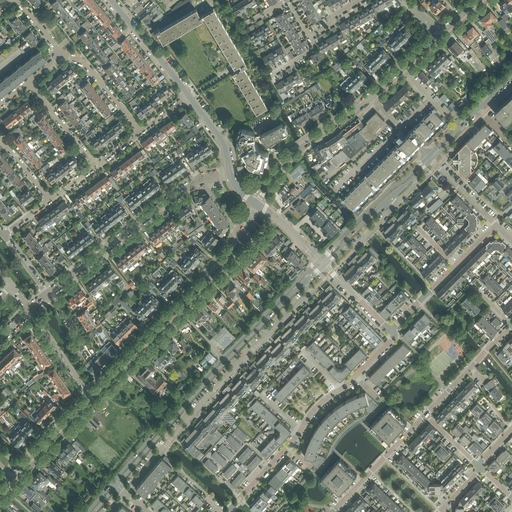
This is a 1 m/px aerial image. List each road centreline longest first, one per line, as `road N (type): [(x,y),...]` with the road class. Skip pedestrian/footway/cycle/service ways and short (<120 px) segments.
road 1 (tertiary): [(318,260),(113,482)]
road 2 (residential): [(124,493),(308,293),(307,280)]
road 3 (tertiary): [(116,485),(307,280)]
road 4 (residential): [(243,232),(89,394)]
road 5 (residential): [(47,295),(181,192),(229,173)]
road 6 (residential): [(370,97),(294,152),(257,203)]
road 7 (tertiary): [(427,156),(318,260)]
road 8 (residential): [(188,96),(110,0)]
